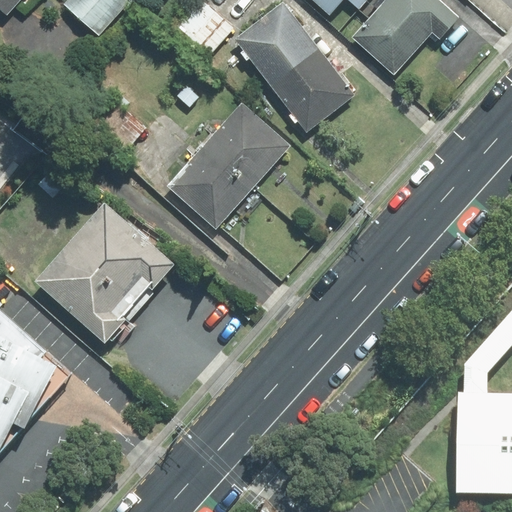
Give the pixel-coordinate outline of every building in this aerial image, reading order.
[(0,0),(0,18),(18,0),(0,0)] [(131,5),(125,0),(72,0),(68,4),(100,36),(131,5)] [(237,31),(205,0),(202,0),(179,23),(211,56),(237,31)] [(318,0),(333,13),(344,0),(356,0),(372,14),(349,39),(396,82),(436,39),(443,45),(464,22),(440,0),(318,0)] [(229,40),(294,133),(348,95),(284,2),(229,40)] [(168,181),(224,230),(295,150),(239,101),(168,181)] [(112,200),(44,278),(114,338),(182,260),(112,200)] [(55,351),(0,304),(0,464),(22,423),(31,428),(66,364),(49,356),(55,351)] [(511,345),(511,309),(464,364),(463,389),(487,390),(487,373),(511,345)] [(511,511),(511,389),(487,390),(463,389),(461,389),(458,490),(511,490),(511,511)]
